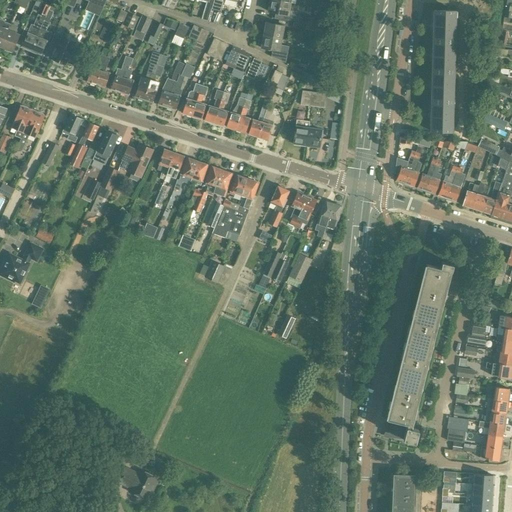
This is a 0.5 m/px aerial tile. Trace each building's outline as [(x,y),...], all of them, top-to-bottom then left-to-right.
[(55,0),(52,7),(58,9),(61,1),(58,0),(55,0)] [(178,0),(171,0),(168,8),(174,10),(178,0)] [(202,0),(207,1),(202,19),(208,21),(211,9),(213,0),(202,0)] [(213,0),(211,9),(221,11),(224,0),(228,0),(236,2),(236,0),(213,0)] [(291,4),(272,0),(270,0),(268,11),(281,14),(279,20),(293,22),(298,23),(300,12),(290,10),(291,4)] [(39,8),(38,12),(46,15),(50,6),(42,2),(42,3),(36,1),(34,6),(39,8)] [(46,17),(31,52),(36,54),(36,52),(41,54),(46,42),(48,43),(52,33),(46,30),(49,25),(48,25),(50,19),(55,8),(50,6),(46,17)] [(120,8),(117,18),(123,21),(127,11),(120,8)] [(434,10),(433,40),(454,41),(455,11),(434,10)] [(133,29),(139,17),(127,12),(122,24),(133,29)] [(23,34),(22,35),(26,37),(22,46),(27,48),(26,50),(31,52),(46,17),(41,15),(38,14),(33,25),(32,24),(30,29),(25,27),(23,34)] [(135,30),(145,34),(152,19),(142,15),(135,30)] [(0,46),(1,47),(11,24),(10,24),(9,25),(3,23),(4,21),(0,18),(0,46)] [(178,22),(168,19),(166,25),(175,29),(178,22)] [(293,22),(279,20),(278,19),(277,24),(266,22),(263,35),(282,38),(285,26),(292,28),(293,22)] [(113,24),(106,21),(99,37),(106,40),(113,24)] [(157,38),(163,25),(156,21),(150,35),(157,38)] [(175,35),(183,39),(189,27),(180,23),(175,35)] [(1,47),(5,49),(5,50),(12,53),(16,44),(19,43),(22,34),(20,35),(16,30),(18,27),(11,24),(1,47)] [(189,37),(196,40),(201,28),(194,25),(189,37)] [(326,28),(306,25),(305,30),(320,33),(319,38),(324,39),(326,28)] [(209,32),(201,28),(196,40),(203,44),(209,32)] [(281,45),(282,38),(263,35),(261,48),(273,50),(272,57),(285,63),(288,46),(281,45)] [(58,46),(57,46),(56,48),(57,48),(53,59),(55,60),(55,62),(61,65),(62,63),(65,65),(68,59),(75,61),(79,52),(73,49),(75,43),(63,37),(61,41),(60,40),(59,42),(60,43),(58,46)] [(207,54),(214,58),(222,42),(214,38),(207,54)] [(454,41),(433,40),(432,71),(453,71),(454,41)] [(229,45),(222,42),(214,58),(221,61),(229,45)] [(315,45),(312,61),(320,62),(323,46),(315,45)] [(226,64),(234,68),(241,50),(233,47),(226,64)] [(249,54),(241,50),(234,68),(242,71),(249,54)] [(150,63),(146,78),(141,76),(134,96),(138,98),(138,99),(143,100),(152,74),(153,75),(157,65),(158,65),(162,55),(152,52),(149,62),(150,63)] [(107,57),(101,55),(100,55),(96,68),(92,66),(87,81),(91,82),(91,84),(96,85),(105,58),(106,59),(107,57)] [(162,55),(158,65),(164,67),(167,57),(162,55)] [(105,87),(110,72),(105,71),(109,58),(110,58),(107,57),(106,59),(105,58),(96,85),(101,87),(101,86),(105,87)] [(246,76),(253,79),(255,75),(260,63),(261,61),(254,58),(246,76)] [(120,93),(127,69),(129,69),(130,66),(130,65),(126,64),(123,63),(121,70),(117,69),(111,89),(115,90),(114,91),(120,93)] [(186,63),(181,75),(185,76),(190,78),(195,67),(186,63)] [(260,63),(255,75),(263,78),(269,67),(260,63)] [(164,67),(158,65),(157,65),(153,75),(156,76),(160,77),(164,67)] [(511,70),(508,69),(501,68),(500,74),(508,75),(507,77),(511,77),(511,70)] [(129,95),(134,80),(130,79),(132,70),(129,69),(127,69),(120,93),(125,95),(125,94),(129,95)] [(270,81),(277,84),(282,74),(283,73),(275,70),(270,81)] [(432,71),(432,101),(452,101),(453,71),(432,71)] [(149,101),(152,102),(159,82),(155,80),(156,76),(153,75),(152,74),(143,100),(148,102),(149,101)] [(290,78),(282,74),(277,84),(274,93),(281,96),(290,78)] [(185,76),(179,75),(177,82),(175,81),(166,108),(171,109),(172,108),(176,110),(182,90),(180,89),(185,76)] [(161,106),(166,108),(175,81),(171,80),(167,79),(162,89),(158,104),(161,105),(161,106)] [(192,92),(198,94),(201,85),(195,83),(192,92)] [(208,87),(201,85),(198,94),(204,96),(205,96),(208,87)] [(318,86),(317,93),(303,91),(301,105),(309,106),(310,99),(325,101),(326,97),(326,94),(325,94),(325,89),(318,86)] [(503,86),(501,91),(508,95),(511,89),(503,86)] [(326,94),(326,97),(342,104),(345,96),(343,95),(327,88),(326,94)] [(204,120),(214,123),(223,92),(216,90),(214,98),(216,99),(214,106),(209,105),(204,120)] [(198,94),(192,92),(191,92),(189,93),(187,98),(182,113),(192,116),(198,94)] [(223,92),(214,123),(223,126),(228,111),(223,109),(225,103),(227,103),(230,94),(223,92)] [(204,96),(198,94),(192,116),(201,119),(206,104),(201,102),(204,96)] [(231,112),(226,127),(235,130),(245,99),(239,97),(237,105),(232,112),(231,112)] [(246,99),(245,99),(235,130),(245,133),(250,118),(245,116),(248,109),(248,110),(251,101),(246,99)] [(324,108),(325,101),(310,99),(309,106),(324,108)] [(452,101),(432,101),(431,131),(451,131),(452,101)] [(17,130),(15,135),(21,138),(32,111),(27,108),(27,107),(23,105),(22,106),(21,106),(14,122),(12,128),(17,130)] [(248,134),(257,137),(267,106),(263,105),(258,120),(253,119),(248,134)] [(274,108),(267,106),(257,137),(267,140),(277,109),(274,108)] [(338,114),(334,113),(334,120),(340,121),(341,115),(342,115),(343,110),(339,109),(338,114)] [(39,113),(32,111),(21,138),(16,148),(22,151),(29,135),(35,138),(37,131),(38,132),(44,116),(43,115),(44,114),(39,112),(39,113)] [(507,122),(486,113),(482,121),(503,130),(507,122)] [(77,137),(75,136),(75,135),(76,135),(80,125),(85,127),(87,124),(82,121),(82,120),(71,115),(64,130),(63,132),(69,135),(69,136),(68,136),(67,139),(75,142),(77,137)] [(306,146),(308,127),(309,128),(310,121),(296,120),(293,144),(306,146)] [(87,124),(85,127),(78,144),(83,146),(87,138),(93,141),(99,127),(89,123),(88,124),(87,124)] [(321,129),(309,128),(308,127),(306,146),(319,147),(321,129)] [(105,130),(92,157),(105,163),(118,136),(115,134),(114,134),(114,132),(110,131),(109,130),(108,131),(105,130)] [(0,139),(0,151),(3,153),(11,137),(3,134),(0,139)] [(481,138),(477,146),(496,155),(498,149),(499,147),(481,138)] [(441,148),(442,146),(443,143),(435,140),(433,145),(441,148)] [(444,140),(443,143),(442,146),(452,150),(452,149),(455,141),(444,140)] [(87,169),(87,168),(99,143),(94,141),(93,144),(91,143),(81,166),(87,169)] [(467,142),(455,141),(452,149),(463,153),(464,149),(467,143),(467,142)] [(42,162),(43,163),(49,166),(58,146),(51,142),(42,162)] [(70,156),(76,145),(70,142),(65,153),(70,156)] [(87,148),(83,146),(78,144),(77,143),(68,163),(77,168),(87,148)] [(467,143),(464,149),(474,153),(477,146),(467,143)] [(141,177),(153,150),(139,144),(136,150),(128,147),(122,159),(123,160),(119,167),(127,170),(127,171),(141,177)] [(501,151),(498,149),(496,155),(499,157),(508,161),(511,162),(511,150),(503,147),(501,151)] [(173,152),(164,149),(157,170),(162,172),(159,178),(164,179),(173,152)] [(399,182),(404,184),(415,152),(411,151),(407,164),(397,160),(395,175),(398,176),(396,180),(400,181),(399,182)] [(170,179),(173,170),(178,171),(184,156),(173,152),(164,179),(167,181),(170,179)] [(420,154),(415,152),(404,184),(410,186),(410,185),(414,186),(419,173),(418,173),(421,163),(418,161),(420,154)] [(495,167),(496,165),(498,158),(492,156),(489,165),(495,167)] [(190,182),(197,161),(187,157),(179,180),(177,179),(174,189),(179,191),(182,182),(190,184),(190,182)] [(496,165),(506,169),(508,161),(499,157),(498,158),(496,165)] [(425,192),(437,160),(432,158),(426,176),(422,174),(417,187),(421,189),(420,190),(425,192)] [(441,161),(437,160),(425,192),(431,194),(431,192),(435,194),(442,174),(437,173),(441,161)] [(208,165),(197,161),(190,182),(201,186),(208,165)] [(498,192),(491,214),(506,219),(508,222),(510,220),(511,221),(511,162),(508,161),(506,169),(501,183),(498,192)] [(211,166),(205,183),(216,187),(222,170),(211,166)] [(458,167),(453,166),(450,175),(447,183),(442,181),(438,195),(441,196),(441,197),(446,199),(458,167)] [(101,186),(103,187),(110,190),(118,171),(109,167),(101,186)] [(458,167),(446,199),(451,201),(452,200),(455,201),(460,187),(465,174),(460,173),(462,169),(458,167)] [(214,193),(219,195),(221,188),(227,190),(232,173),(222,170),(216,187),(214,193)] [(481,181),(483,172),(476,170),(474,179),(481,181)] [(157,173),(150,171),(147,180),(147,181),(154,183),(157,173)] [(219,217),(212,233),(225,238),(228,231),(240,236),(255,191),(258,182),(236,175),(233,183),(230,191),(229,194),(234,195),(235,193),(247,197),(243,207),(239,206),(240,205),(231,202),(229,207),(223,205),(219,217)] [(35,180),(30,191),(38,195),(35,200),(43,204),(51,188),(35,180)] [(87,197),(93,199),(101,183),(95,180),(87,197)] [(154,183),(147,181),(140,198),(146,200),(154,183)] [(493,190),(498,192),(501,183),(495,181),(493,190)] [(15,189),(2,183),(0,187),(0,192),(10,198),(15,189)] [(216,187),(205,183),(204,184),(203,184),(202,186),(205,187),(203,192),(200,191),(195,204),(193,210),(199,213),(202,205),(204,206),(206,199),(205,198),(207,194),(213,196),(214,193),(216,187)] [(479,186),(472,208),(481,211),(486,197),(481,195),(485,185),(480,183),(479,186)] [(462,205),(472,208),(479,186),(474,184),(472,192),(467,191),(462,205)] [(161,186),(154,203),(160,206),(166,188),(161,186)] [(283,214),(280,213),(286,199),(285,199),(288,191),(277,186),(270,203),(276,206),(268,223),(276,227),(283,214)] [(195,204),(200,191),(201,189),(198,188),(197,190),(195,189),(190,202),(195,204)] [(481,211),(491,214),(498,192),(493,190),(490,198),(486,197),(481,211)] [(291,207),(294,208),(300,211),(307,196),(297,192),(291,207)] [(97,215),(105,197),(98,194),(90,212),(97,215)] [(302,223),(305,225),(316,201),(307,196),(300,211),(293,226),(300,229),(302,223)] [(315,229),(319,231),(324,232),(325,230),(333,202),(329,201),(328,202),(324,201),(315,229)] [(214,228),(223,205),(217,202),(207,225),(214,228)] [(338,204),(333,202),(325,230),(324,232),(333,235),(342,206),(338,205),(338,204)] [(293,226),(300,211),(294,208),(288,223),(293,226)] [(54,236),(39,228),(35,237),(50,244),(54,236)] [(37,261),(42,249),(31,243),(25,255),(22,261),(10,255),(7,261),(5,260),(0,269),(0,275),(7,279),(8,276),(15,280),(21,278),(28,264),(27,263),(29,257),(37,261)] [(271,277),(279,258),(281,253),(273,250),(258,285),(265,288),(271,277)] [(300,253),(286,282),(299,288),(312,259),(300,253)] [(289,262),(279,258),(271,277),(280,281),(289,262)] [(218,283),(226,266),(212,260),(209,267),(204,277),(218,283)] [(418,429),(416,429),(406,426),(407,424),(409,424),(409,423),(448,270),(451,271),(453,264),(442,261),(440,267),(425,264),(387,418),(386,418),(392,420),(390,428),(393,435),(403,437),(403,439),(415,442),(416,435),(418,436),(419,432),(418,431),(418,429)] [(501,285),(505,271),(499,269),(494,283),(501,285)] [(277,334),(286,338),(295,319),(287,315),(277,334)] [(511,316),(500,315),(498,328),(503,329),(504,328),(511,329),(511,316)] [(490,326),(491,319),(476,316),(475,324),(486,326),(490,326)] [(486,326),(475,324),(473,324),(471,335),(484,337),(486,326)] [(502,340),(511,341),(511,329),(504,328),(503,329),(503,335),(497,334),(496,339),(502,340)] [(466,344),(485,347),(486,338),(484,337),(471,335),(468,335),(466,344)] [(500,352),(511,353),(511,341),(502,340),(501,346),(497,346),(496,351),(500,352)] [(476,356),(477,348),(465,346),(464,354),(476,356)] [(498,364),(511,365),(511,353),(500,352),(498,364)] [(459,356),(458,364),(466,365),(467,358),(459,356)] [(491,375),(510,378),(511,373),(511,365),(498,364),(486,362),(485,368),(492,369),(491,375)] [(473,378),(474,370),(458,368),(457,376),(473,378)] [(468,385),(469,378),(459,377),(458,384),(468,385)] [(488,398),(509,401),(510,394),(508,393),(509,389),(489,386),(487,398),(488,398)] [(469,396),(466,395),(456,394),(455,402),(467,404),(469,396)] [(486,410),(505,413),(506,408),(507,409),(509,401),(488,398),(486,410)] [(467,415),(468,408),(454,406),(453,413),(467,415)] [(487,423),(505,425),(506,417),(505,417),(505,413),(486,410),(485,422),(487,422),(487,423)] [(468,420),(449,417),(447,428),(466,431),(468,420)] [(489,428),(488,435),(502,437),(502,432),(504,432),(505,425),(487,423),(487,422),(485,422),(479,421),(478,427),(486,428),(489,428)] [(486,447),(502,449),(503,441),(501,441),(502,437),(488,435),(486,447)] [(453,442),(452,450),(462,452),(463,450),(475,452),(476,445),(453,442)] [(481,446),(479,458),(498,461),(499,456),(500,456),(502,449),(486,447),(481,446)] [(151,491),(157,478),(139,469),(137,472),(136,471),(135,473),(125,469),(119,481),(132,487),(130,491),(138,495),(139,497),(143,499),(145,498),(147,499),(148,498),(150,497),(152,493),(151,491)] [(473,484),(492,485),(493,475),(474,474),(473,484)] [(413,511),(414,493),(419,493),(419,489),(414,489),(415,476),(394,475),(393,487),(393,493),(392,511),(413,511)] [(492,485),(473,484),(473,494),(491,496),(492,485)] [(472,505),(490,506),(491,496),(473,494),(472,505)]
